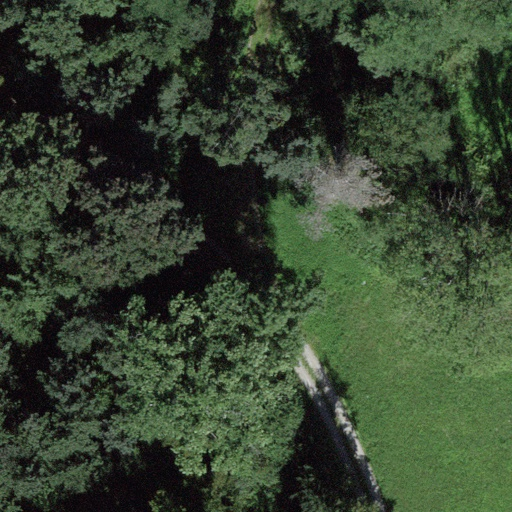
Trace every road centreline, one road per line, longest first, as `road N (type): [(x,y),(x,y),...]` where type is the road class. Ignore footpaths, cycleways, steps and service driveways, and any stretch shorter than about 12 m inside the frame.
road 1 (track): [(0,72),(265,303),(352,441),(375,511)]
road 2 (track): [(265,303),(271,178),(299,0)]
